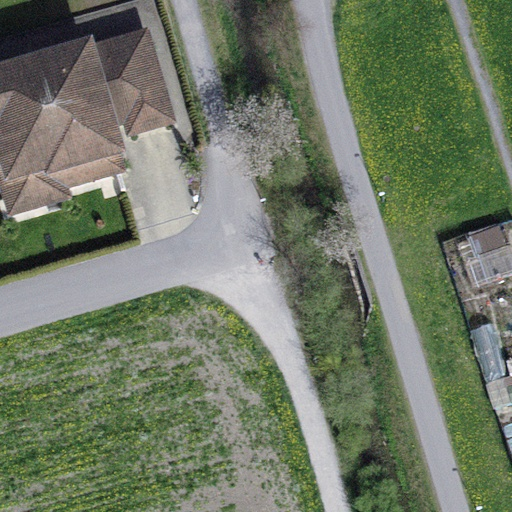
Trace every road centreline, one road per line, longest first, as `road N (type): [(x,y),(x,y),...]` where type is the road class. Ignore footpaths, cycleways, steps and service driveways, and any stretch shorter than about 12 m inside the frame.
road 1 (track): [(338,511),(305,391),(242,233)]
road 2 (residential): [(0,308),(242,233)]
road 3 (track): [(223,148),(183,0)]
